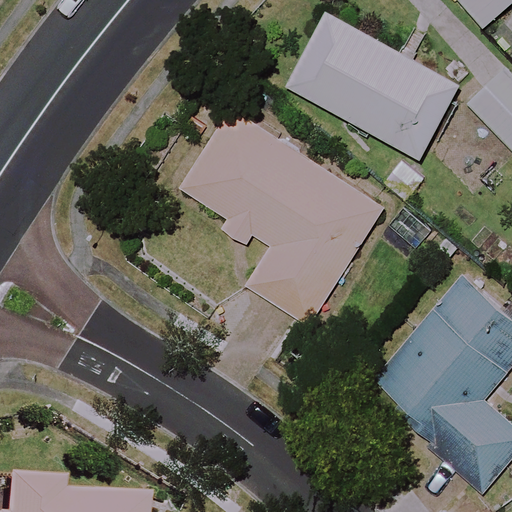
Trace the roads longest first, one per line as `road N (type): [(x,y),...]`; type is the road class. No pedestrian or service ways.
road 1 (residential): [(330,511),(202,410),(0,294)]
road 2 (residential): [(0,174),(127,0)]
